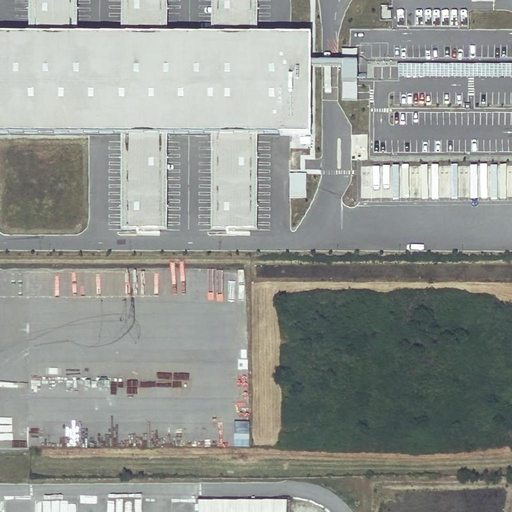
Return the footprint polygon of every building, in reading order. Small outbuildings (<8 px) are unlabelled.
[(29,33),(0,32),(0,133),(121,134),(129,134),(128,230),(160,230),(160,134),(167,134),(212,134),(220,134),(218,230),(249,231),(250,134),(258,134),(311,134),(311,33),(257,33),(250,33),(249,0),(218,0),(219,33),(211,33),(167,33),(160,33),(159,0),(128,0),(129,33),(121,33),(78,33),(70,33),(69,0),(36,0),(36,33),(29,33)] [(28,0),(29,33),(36,33),(36,0),(28,0)] [(77,0),(69,0),(70,33),(78,33),(77,0)] [(121,0),(121,33),(129,33),(128,0),(121,0)] [(167,0),(159,0),(160,33),(167,33),(167,0)] [(249,0),(250,33),(257,33),(257,0),(249,0)] [(377,20),(389,19),(387,4),(376,5),(377,20)] [(398,75),(511,75),(511,64),(398,64),(398,75)] [(211,230),(218,230),(220,134),(212,134),(211,230)] [(250,134),(249,231),(257,231),(258,134),(250,134)] [(475,183),(475,197),(511,197),(511,164),(470,164),(469,183),(475,183)] [(402,173),(410,173),(410,198),(418,198),(418,166),(402,166),(402,173)] [(398,168),(371,168),(371,194),(398,194),(398,168)] [(289,198),(306,197),(306,173),(289,173),(289,198)] [(284,511),(284,498),(197,499),(196,511),(284,511)]
